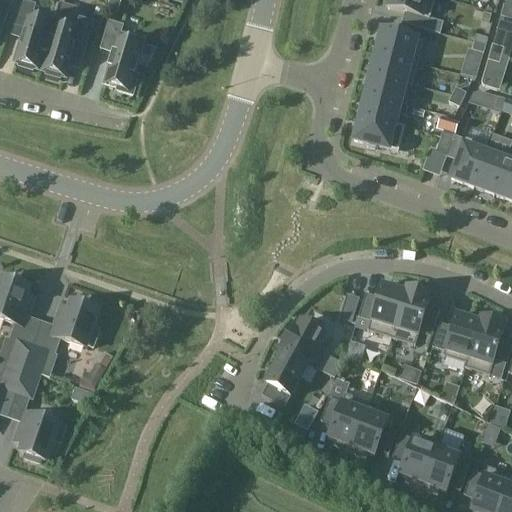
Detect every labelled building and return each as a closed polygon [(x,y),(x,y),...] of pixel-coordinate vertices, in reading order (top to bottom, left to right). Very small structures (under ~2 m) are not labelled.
[(435,0),(433,0),(390,0),(388,11),(404,15),(401,26),(440,37),(443,25),(429,21),(435,0)] [(0,32),(2,33),(11,6),(0,2),(0,32)] [(40,72),(55,22),(32,15),(35,8),(21,4),(13,31),(25,35),(16,65),(19,66),(18,70),(32,74),(33,70),(40,72)] [(511,6),(505,4),(502,12),(511,14),(511,6)] [(511,14),(502,12),(500,20),(511,23),(511,21),(511,14)] [(55,22),(40,72),(47,74),(46,78),(60,82),(61,78),(64,79),(67,69),(70,59),(72,50),(84,54),(93,24),(80,20),(80,21),(77,29),(55,22)] [(145,43),(120,36),(122,29),(109,25),(101,52),(113,55),(103,88),(117,92),(117,94),(133,99),(138,79),(134,78),(145,43)] [(383,34),(377,56),(418,67),(423,45),(383,34)] [(488,42),(476,38),(474,46),(485,49),(488,42)] [(485,49),(474,46),(472,54),(483,57),(485,49)] [(492,48),(490,56),(501,59),(504,51),(492,48)] [(377,56),(371,78),(405,87),(412,89),(418,67),(377,56)] [(501,59),(490,56),(488,63),(499,67),(501,59)] [(371,78),(366,99),(400,108),(400,105),(405,88),(405,87),(371,78)] [(463,104),(466,97),(455,91),(452,98),(463,104)] [(463,104),(452,98),(448,105),(459,111),(463,104)] [(365,100),(360,119),(395,128),(399,109),(400,108),(366,99),(365,100)] [(505,103),(497,100),(494,112),(501,114),(505,103)] [(511,104),(505,103),(501,114),(511,117),(511,104)] [(359,123),(354,144),(398,155),(401,144),(403,134),(404,133),(404,130),(395,128),(360,119),(360,122),(359,123)] [(444,133),(455,137),(458,127),(440,121),(437,132),(443,134),(444,133)] [(443,134),(435,155),(447,160),(455,137),(444,133),(443,134)] [(472,190),(487,150),(466,142),(451,182),(472,190)] [(487,150),(472,190),(492,198),(507,157),(487,150)] [(511,159),(507,157),(492,198),(511,204),(511,159)] [(0,322),(24,331),(28,319),(34,301),(25,298),(28,290),(23,288),(25,285),(9,279),(8,283),(4,282),(0,292),(0,322)] [(365,297),(358,321),(370,325),(367,334),(391,342),(407,292),(390,286),(388,291),(381,289),(377,301),(365,297)] [(430,299),(407,292),(391,342),(415,349),(420,333),(432,337),(440,313),(427,309),(430,299)] [(359,302),(346,298),(339,323),(351,327),(359,302)] [(45,355),(37,378),(48,381),(55,358),(54,358),(59,343),(84,351),(85,348),(93,351),(98,336),(90,334),(96,313),(92,312),(94,308),(78,303),(77,307),(73,305),(70,314),(60,310),(50,340),(45,355)] [(452,331),(440,327),(432,351),(444,355),(443,359),(466,367),(480,321),(464,316),(463,321),(456,319),(452,331)] [(480,321),(466,367),(464,371),(489,379),(494,364),(506,367),(511,348),(511,342),(501,340),(505,329),(480,321)] [(296,324),(280,353),(283,355),(306,368),(312,371),(320,354),(316,352),(324,337),(300,324),(299,326),(296,324)] [(18,345),(10,369),(24,373),(32,350),(18,345)] [(32,350),(24,373),(37,378),(45,355),(32,350)] [(268,388),(262,399),(283,411),(306,368),(283,355),(266,387),(268,388)] [(84,375),(80,387),(94,392),(105,373),(96,367),(90,376),(84,375)] [(24,373),(10,369),(2,392),(16,397),(24,373)] [(24,373),(16,397),(29,401),(37,378),(24,373)] [(329,402),(320,425),(332,430),(328,442),(334,444),(333,449),(349,455),(350,455),(365,415),(369,407),(368,406),(344,397),(341,406),(329,402)] [(365,415),(350,455),(366,461),(367,457),(374,460),(377,454),(388,458),(397,435),(385,430),(388,424),(365,415)] [(25,416),(21,425),(14,445),(24,448),(21,457),(25,458),(24,462),(39,467),(41,463),(45,465),(52,444),(60,447),(65,432),(57,429),(58,427),(25,416)] [(401,439),(392,462),(404,467),(399,479),(406,481),(404,486),(420,492),(435,452),(401,439)] [(435,452),(420,492),(421,492),(437,498),(439,494),(446,496),(448,491),(460,495),(469,472),(456,467),(460,456),(438,448),(437,447),(435,452)] [(484,480),(472,475),(463,499),(475,503),(471,511),(498,511),(511,480),(487,471),(484,480)] [(511,511),(511,480),(498,511),(511,511)]
